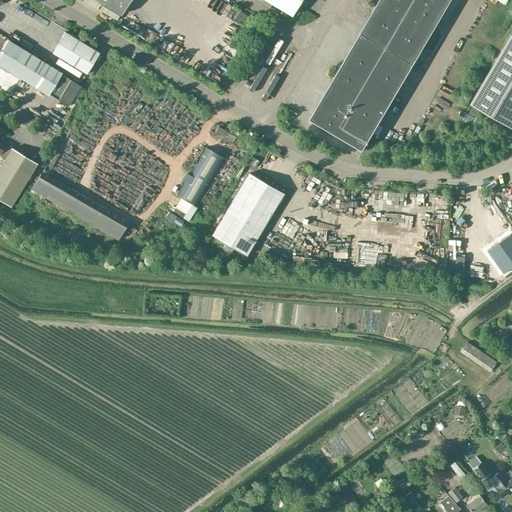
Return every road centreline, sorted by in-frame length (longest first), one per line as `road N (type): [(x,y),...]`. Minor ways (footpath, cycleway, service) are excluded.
road 1 (unclassified): [(511,164),(481,181),(344,170),(259,125)]
road 2 (unclassified): [(259,125),(52,0)]
road 3 (unclassified): [(259,125),(334,0)]
